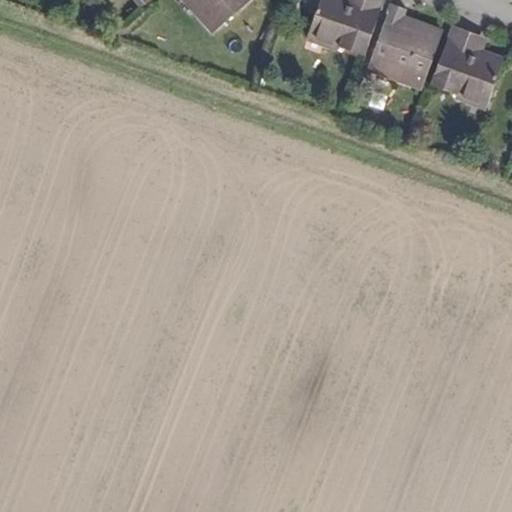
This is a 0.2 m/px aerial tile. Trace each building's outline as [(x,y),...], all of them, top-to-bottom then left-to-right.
[(137,0),(149,13),(155,9),(147,0),(137,0)] [(147,0),(155,9),(165,0),(147,0)] [(190,0),(185,5),(217,40),(262,3),(258,0),(190,0)] [(369,62),(390,3),(381,0),(362,0),(359,8),(350,5),(336,0),(330,0),(315,41),(347,53),(369,62)] [(362,0),(352,0),(350,5),(359,8),(362,0)] [(407,25),(410,14),(395,9),(379,58),(387,61),(382,78),(425,94),(443,36),(428,31),(426,37),(416,33),(413,41),(402,37),(407,25)] [(428,31),(407,25),(402,37),(413,41),(416,33),(426,37),(428,31)] [(344,60),(347,53),(315,41),(313,48),(344,60)] [(485,47),(476,44),(471,56),(480,60),(485,47)] [(493,114),(511,56),(489,48),(485,47),(480,60),(471,56),(451,50),(437,95),(468,105),(493,114)] [(382,78),(387,61),(379,58),(373,75),(382,78)] [(434,103),(465,113),(468,105),(437,95),(434,103)]
